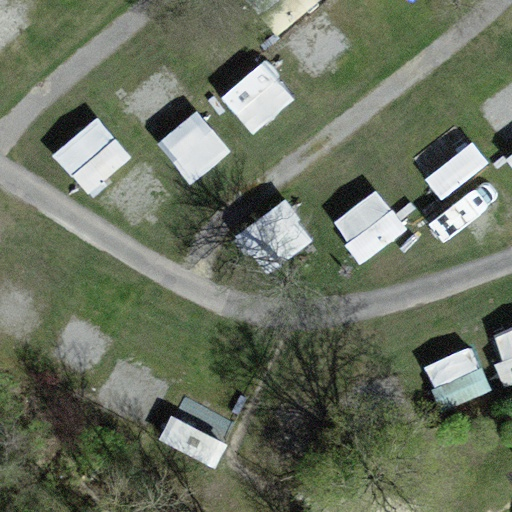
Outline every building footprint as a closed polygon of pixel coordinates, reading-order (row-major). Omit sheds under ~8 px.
[(326,92),(376,66),(342,1),(293,26),(326,92)] [(227,86),(261,125),(304,89),(270,50),(227,86)] [(511,140),(511,72),(479,97),(511,140)] [(104,182),(139,149),(83,90),(48,123),(104,182)] [(164,135),(201,174),(239,140),(202,100),(164,135)] [(451,189),(496,155),(465,114),(419,148),(451,189)] [(386,179),(340,213),(371,253),(416,219),(386,179)] [(295,192),(248,221),(271,259),(319,230),(295,192)] [(455,399),(497,381),(479,338),(436,357),(455,399)] [(160,422),(181,374),(122,348),(100,395),(160,422)] [(231,453),(246,405),(188,387),(172,435),(231,453)]
